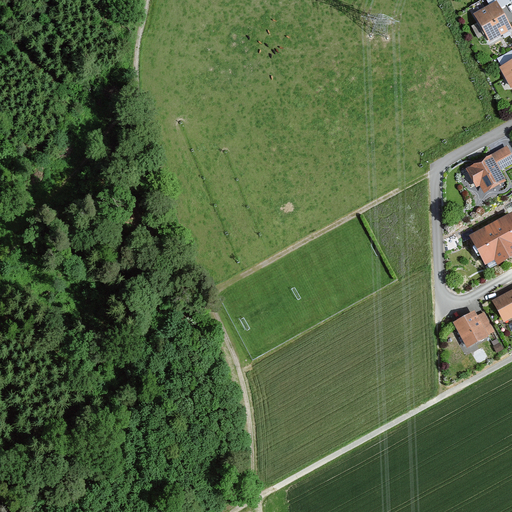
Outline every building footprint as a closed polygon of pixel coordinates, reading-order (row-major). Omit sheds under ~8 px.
[(489,41),(511,28),(497,0),(473,13),(489,41)] [(511,50),(497,56),(500,62),(511,57),(511,50)] [(511,58),(498,66),(511,89),(511,87),(511,58)] [(500,170),(511,163),(511,157),(505,144),(463,168),(474,187),(478,185),(482,193),(505,180),(500,170)] [(511,213),(471,234),(487,265),(497,259),(501,268),(511,262),(511,213)] [(511,293),(495,302),(507,324),(511,321),(511,293)] [(455,323),(470,351),(492,339),(489,335),(497,331),(487,313),(481,316),(478,311),(455,323)]
